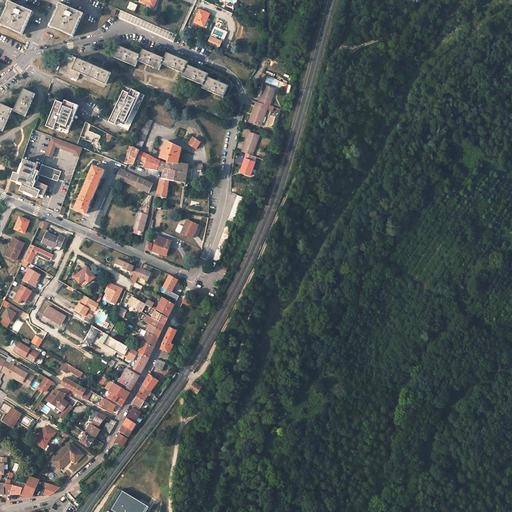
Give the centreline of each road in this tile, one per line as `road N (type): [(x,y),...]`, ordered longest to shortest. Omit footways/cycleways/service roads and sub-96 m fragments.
road 1 (track): [(356,47),(340,69),(313,170),(244,327),(234,370),(181,422)]
road 2 (track): [(350,0),(302,158),(207,361)]
road 3 (residential): [(269,0),(262,69),(239,105),(223,209),(193,278)]
road 4 (residential): [(234,72),(127,27),(39,56)]
road 5 (track): [(79,230),(29,318),(86,353)]
road 6 (residential): [(2,510),(64,490),(98,459),(120,420)]
road 7 (track): [(192,376),(181,392),(171,511)]
road 8 (residential): [(138,255),(11,199)]
road 9 (residential): [(138,255),(157,177),(113,164)]
